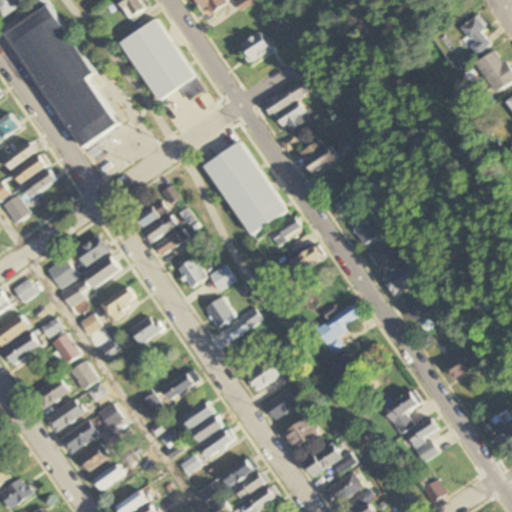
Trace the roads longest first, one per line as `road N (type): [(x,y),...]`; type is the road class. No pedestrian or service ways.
road 1 (residential): [(511,500),(176,0)]
road 2 (residential): [(309,511),(0,49)]
road 3 (residential): [(0,276),(308,69)]
road 4 (residential): [(89,511),(0,374)]
